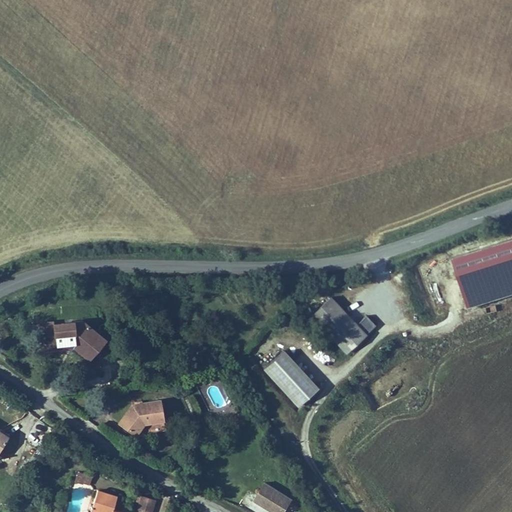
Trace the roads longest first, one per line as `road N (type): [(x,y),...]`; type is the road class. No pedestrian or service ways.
road 1 (tertiary): [(511,206),(384,252),(305,267),(77,267),(0,292)]
road 2 (unclassified): [(227,511),(112,448),(0,367)]
